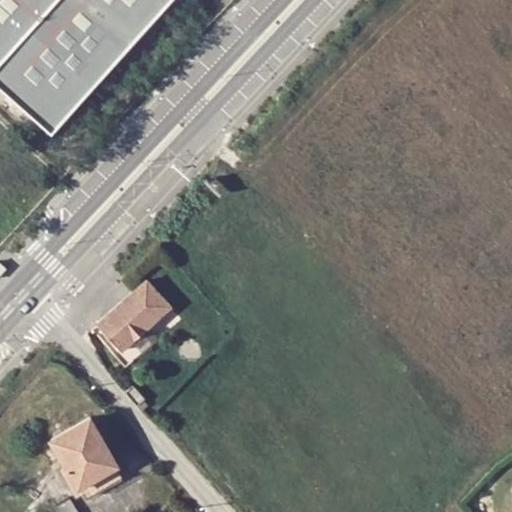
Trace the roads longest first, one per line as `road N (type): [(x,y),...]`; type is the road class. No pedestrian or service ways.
road 1 (secondary): [(29,301),(314,0)]
road 2 (secondary): [(283,0),(0,302)]
road 3 (unclassified): [(218,511),(29,301)]
